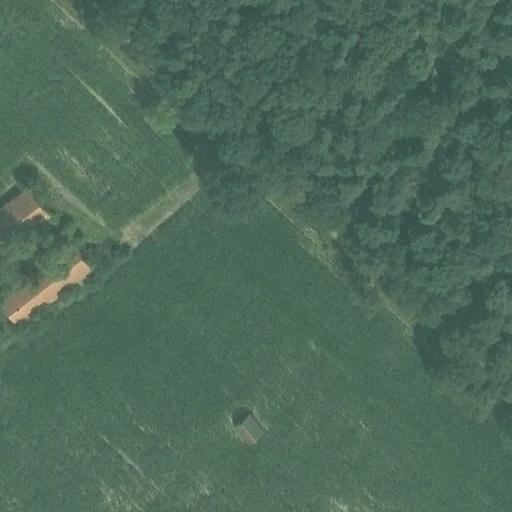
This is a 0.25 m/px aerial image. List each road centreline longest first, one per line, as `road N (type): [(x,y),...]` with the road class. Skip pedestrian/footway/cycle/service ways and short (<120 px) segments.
road 1 (track): [(246,145),(511,384)]
road 2 (unclassified): [(246,145),(83,0)]
